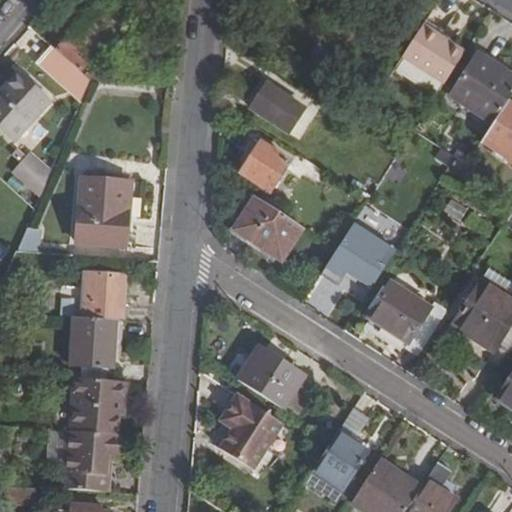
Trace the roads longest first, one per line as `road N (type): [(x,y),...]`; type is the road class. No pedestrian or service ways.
road 1 (residential): [(185,254),(511,465)]
road 2 (residential): [(165,511),(185,254)]
road 3 (residential): [(185,254),(200,0)]
